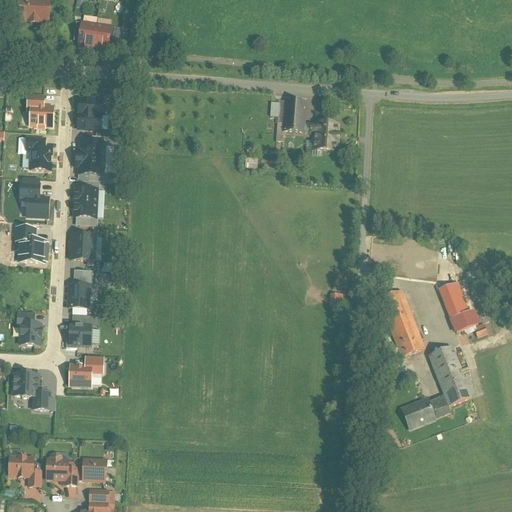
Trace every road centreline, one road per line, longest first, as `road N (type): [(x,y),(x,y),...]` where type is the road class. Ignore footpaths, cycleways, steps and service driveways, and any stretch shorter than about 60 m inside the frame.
road 1 (unclassified): [(370,95),(349,511)]
road 2 (residential): [(70,72),(370,95)]
road 3 (residential): [(70,72),(53,361)]
road 4 (residential): [(370,95),(511,95)]
